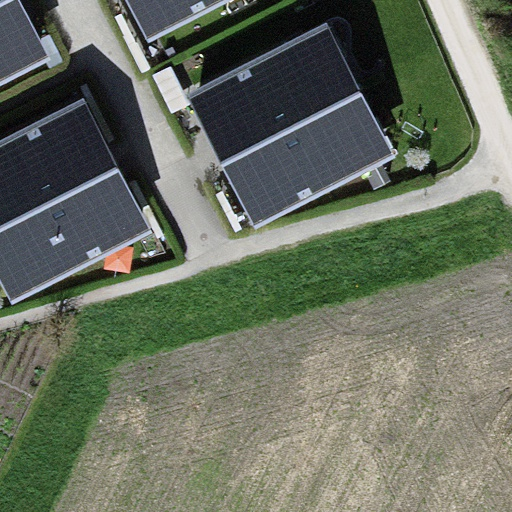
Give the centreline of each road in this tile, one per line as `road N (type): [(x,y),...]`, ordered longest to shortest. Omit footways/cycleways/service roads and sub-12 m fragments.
road 1 (track): [(508,161),(209,256)]
road 2 (residential): [(209,256),(72,0)]
road 3 (track): [(511,167),(442,0)]
